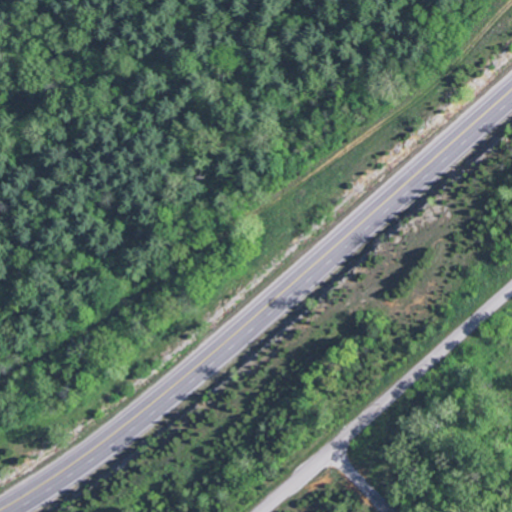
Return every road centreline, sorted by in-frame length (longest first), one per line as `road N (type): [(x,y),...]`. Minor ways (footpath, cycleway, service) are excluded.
road 1 (primary): [(511,87),(163,393),(0,507)]
road 2 (residential): [(511,289),(259,511)]
